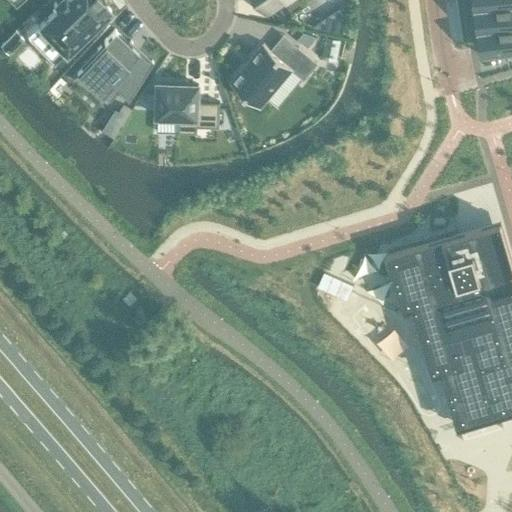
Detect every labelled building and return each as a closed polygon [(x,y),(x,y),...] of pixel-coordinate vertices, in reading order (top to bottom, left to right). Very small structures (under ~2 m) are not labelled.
[(57,8),(26,37),(53,65),(110,10),(101,1),(101,0),(55,0),(52,3),(57,8)] [(260,0),(268,11),(283,0),(260,0)] [(511,3),(486,6),(489,29),(511,26),(511,3)] [(340,6),(320,20),(327,30),(342,33),(346,16),(340,6)] [(511,26),(489,29),(492,53),(511,50),(511,26)] [(115,29),(76,70),(78,72),(108,100),(117,91),(128,101),(153,62),(151,60),(149,62),(130,44),(132,42),(130,40),(129,42),(115,29)] [(15,30),(1,44),(8,52),(23,37),(15,30)] [(304,32),(298,38),(308,46),(316,36),(304,32)] [(264,42),(230,81),(260,106),(292,68),(304,78),(317,63),(298,47),(286,61),(272,49),(264,42)] [(158,110),(158,115),(179,116),(179,132),(197,132),(197,126),(219,126),(220,101),(198,100),(199,83),(159,82),(158,95),(158,110)] [(148,94),(147,110),(158,110),(158,95),(148,94)] [(511,253),(502,218),(387,252),(404,309),(413,306),(433,373),(442,370),(458,426),(511,409),(511,253)] [(324,272),(318,286),(348,299),(351,290),(354,285),(324,272)]
